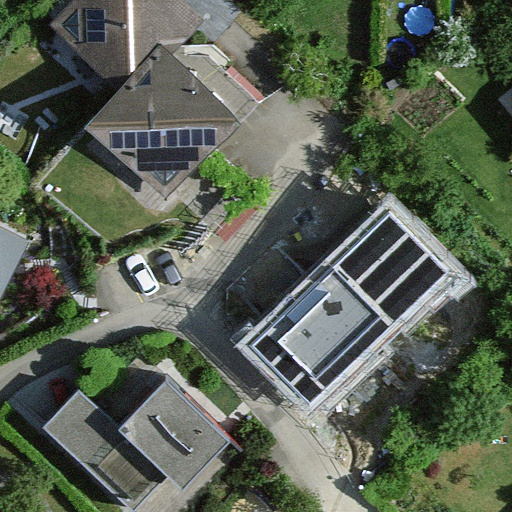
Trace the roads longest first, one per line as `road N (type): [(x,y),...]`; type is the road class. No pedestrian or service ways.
road 1 (residential): [(355,511),(203,337),(178,322),(143,322),(60,347),(0,385)]
road 2 (unknown): [(178,322),(312,178),(316,167),(289,140)]
